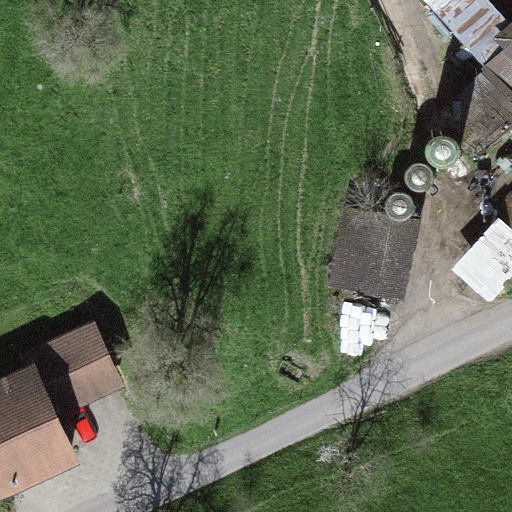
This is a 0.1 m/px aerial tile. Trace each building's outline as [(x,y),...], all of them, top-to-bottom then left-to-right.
[(449,63),(500,22),(482,0),(422,0),(407,12),(449,63)] [(511,0),(482,0),(500,22),(511,37),(511,0)] [(402,191),(319,181),(305,295),(388,305),(402,191)] [(43,367),(61,407),(116,383),(91,326),(36,350),(43,367)] [(43,367),(0,385),(0,493),(83,457),(61,407),(43,367)]
